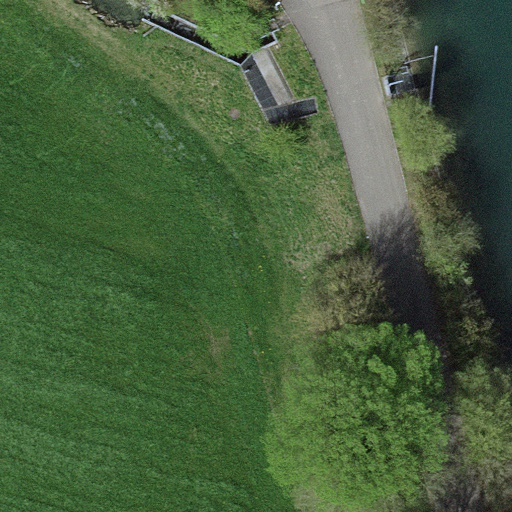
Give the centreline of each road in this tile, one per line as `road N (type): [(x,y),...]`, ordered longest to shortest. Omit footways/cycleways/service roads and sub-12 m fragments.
road 1 (track): [(347,511),(276,250),(179,89),(72,0)]
road 2 (unclassified): [(457,511),(326,0)]
